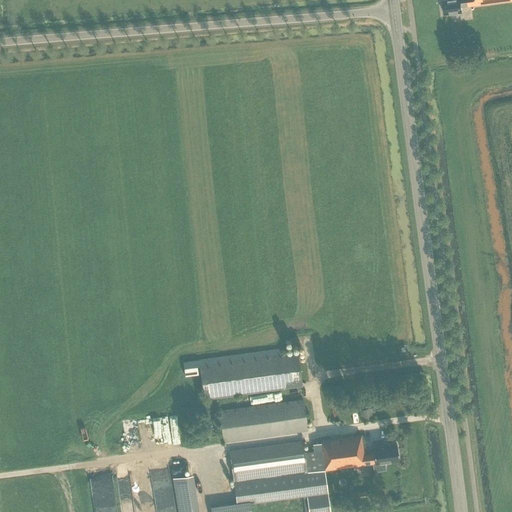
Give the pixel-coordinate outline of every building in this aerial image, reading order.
[(469,0),(442,0),(444,14),(462,12),(461,7),(471,6),(469,0)] [(205,400),(301,386),(297,353),(200,366),(205,400)] [(224,442),(307,431),(303,400),(220,412),(224,442)] [(146,428),(139,429),(141,444),(148,443),(146,428)] [(303,441),(230,451),(237,502),(305,493),(308,511),(329,511),(324,470),(326,470),(365,464),(372,463),(375,463),(373,453),(364,454),(361,435),(322,441),(323,449),(304,452),(303,441)] [(375,463),(372,463),(373,471),(386,469),(385,462),(399,461),(396,443),(372,446),(373,453),(375,463)] [(194,511),(189,475),(173,477),(178,511),(194,511)] [(130,502),(130,507),(120,509),(119,503),(118,511),(134,511),(132,493),(130,502)] [(367,501),(366,493),(350,495),(351,502),(367,501)] [(251,511),(250,501),(211,507),(211,511),(251,511)]
